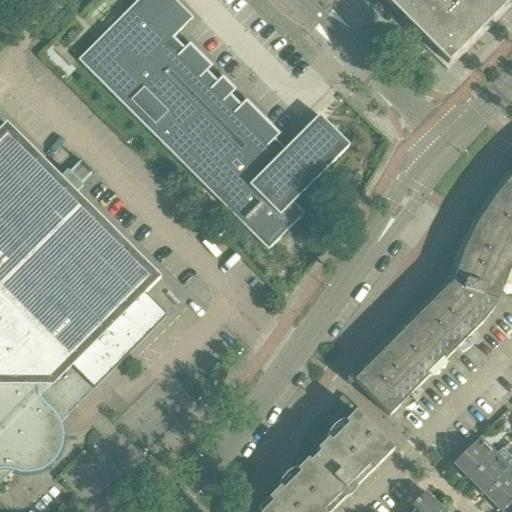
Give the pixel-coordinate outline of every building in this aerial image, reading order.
[(160,73),(166,67),(166,57),(159,50),(176,34),(177,33),(174,30),(179,25),(182,28),(191,19),(172,0),(139,0),(78,62),(205,187),(194,198),(202,205),(212,195),(268,250),(302,215),(291,204),(348,147),(318,118),(273,163),(267,158),(256,157),(251,164),(194,107),(205,95),(194,84),(183,96),(160,73)] [(511,0),(434,0),(429,6),(426,2),(424,1),(424,0),(423,0),(381,0),(395,14),(396,15),(404,23),(415,34),(422,41),(419,44),(440,64),(447,71),(454,64),(511,6),(511,0)] [(43,57),(66,80),(74,71),(51,48),(43,57)] [(60,424),(93,391),(166,317),(144,295),(160,278),(74,195),(82,187),(81,186),(91,175),(93,177),(94,175),(78,161),(79,163),(69,174),(67,172),(60,178),(5,125),(0,130),(0,483),(8,475),(12,472),(15,473),(18,474),(22,475),(25,475),(29,475),(32,475),(35,474),(38,473),(42,471),(45,470),(47,468),(50,466),(52,463),(56,459),(58,456),(60,453),(61,450),(62,447),(63,444),(63,441),(64,437),(63,434),(63,431),(62,428),(60,424)] [(511,178),(511,179),(511,178),(510,179),(492,202),(476,226),(463,252),(453,279),(454,280),(449,288),(448,288),(353,382),(389,418),(399,407),(395,402),(402,395),(407,399),(427,379),(423,375),(440,357),(444,362),(483,324),(494,310),(500,294),(509,272),(511,266),(511,178)] [(324,511),(341,496),(338,493),(342,489),(345,492),(370,468),(373,471),(393,451),(355,413),(344,424),(347,427),(337,437),(330,444),(327,441),(316,452),(319,454),(309,464),(307,461),(296,472),(299,475),(293,481),(282,492),(279,489),(268,500),(271,504),(263,511),(324,511)] [(453,465),(470,482),(497,456),(479,439),(453,465)] [(470,482),(486,499),(511,472),(511,471),(497,456),(470,482)] [(511,472),(486,499),(499,511),(505,511),(511,505),(511,472)] [(405,511),(439,511),(441,510),(424,493),(405,511)]
